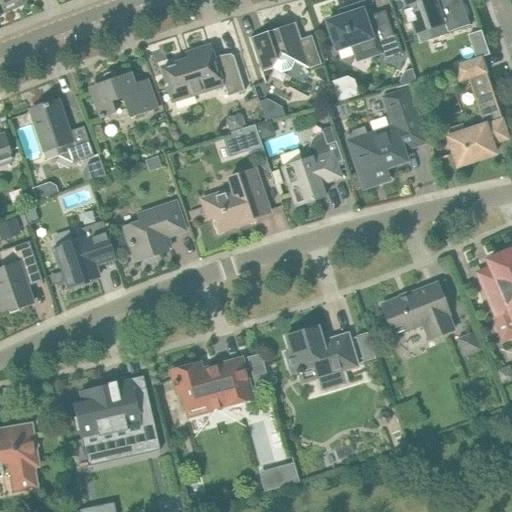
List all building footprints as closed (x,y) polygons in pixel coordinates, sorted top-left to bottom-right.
[(430,40),(447,34),(470,26),(461,0),(455,0),(446,3),(444,0),(403,0),(407,10),(404,11),(408,23),(411,21),(415,34),(427,30),(430,40)] [(384,61),(386,60),(385,58),(400,53),(401,55),(402,55),(395,36),(394,37),(385,10),(370,15),(369,18),(362,14),(363,12),(361,4),(340,11),(342,16),(326,21),(336,50),(352,45),(357,60),(381,52),(384,61)] [(321,64),(318,54),(311,36),(301,39),(295,22),(250,38),(261,72),(273,68),(281,72),(290,69),(294,61),(309,68),(321,64)] [(480,31),(468,35),(476,59),(488,55),(480,31)] [(245,91),(239,74),(233,55),(214,61),(210,46),(187,54),(189,60),(162,69),(172,101),(224,85),(228,96),(245,91)] [(481,58),(462,64),(454,67),(459,81),(468,78),(484,125),(465,131),(463,125),(445,131),(457,166),(495,154),(492,144),(508,139),(481,58)] [(404,72),(398,86),(398,87),(417,81),(412,69),(404,72)] [(158,108),(154,98),(147,79),(135,84),(130,72),(117,77),(114,74),(109,72),(105,74),(102,78),(103,82),(89,87),(90,92),(100,119),(126,110),(129,119),(158,108)] [(94,157),(90,146),(84,127),(69,132),(59,100),(43,105),(44,107),(30,112),(43,151),(56,147),(59,155),(72,162),(78,160),(78,162),(94,157)] [(365,126),(346,133),(349,142),(358,169),(364,187),(388,179),(385,168),(406,161),(402,150),(425,142),(418,123),(411,103),(388,110),(394,127),(368,135),(365,126)] [(225,119),(229,131),(243,127),(239,114),(225,119)] [(256,126),(261,140),(276,135),(271,121),(256,126)] [(255,125),(240,130),(228,134),(236,158),(263,149),(255,125)] [(342,178),(336,163),(343,160),(331,126),(321,130),(321,131),(315,134),(310,139),(308,145),(307,151),(308,158),(281,167),(279,159),(267,163),(275,186),(286,182),(295,206),(325,196),(321,185),(342,178)] [(0,164),(13,160),(11,154),(5,135),(0,136),(0,164)] [(103,174),(100,164),(92,166),(90,161),(85,163),(78,174),(81,182),(103,174)] [(233,189),(202,200),(208,219),(214,217),(219,232),(254,220),(254,218),(269,213),(255,169),(229,178),(233,189)] [(124,227),(129,243),(135,262),(168,250),(164,238),(186,231),(176,202),(138,215),(140,222),(124,227)] [(33,209),(24,212),(28,223),(37,220),(33,209)] [(0,223),(0,235),(2,241),(20,234),(15,219),(0,223)] [(99,276),(98,273),(95,265),(116,258),(107,232),(86,239),(85,237),(55,247),(57,253),(54,254),(60,270),(62,269),(69,287),(99,276)] [(39,272),(33,253),(29,242),(0,251),(0,257),(4,268),(0,269),(0,306),(2,311),(17,306),(17,308),(33,303),(24,277),(39,272)] [(490,267),(477,273),(485,291),(499,324),(495,325),(500,338),(511,333),(511,255),(489,265),(490,267)] [(450,314),(444,301),(437,282),(410,293),(409,292),(399,296),(400,297),(381,304),(392,334),(405,329),(406,332),(423,325),(428,340),(454,329),(448,315),(450,314)] [(357,366),(353,353),(348,334),(322,342),(318,327),(286,337),(290,351),(284,353),(291,375),(298,372),(302,383),(357,366)] [(457,340),(464,357),(482,350),(475,333),(457,340)] [(253,399),(247,378),(242,358),(212,367),(213,369),(202,372),(200,363),(170,371),(177,395),(182,393),(188,417),(253,399)] [(496,371),(502,385),(511,381),(511,369),(511,366),(496,371)] [(77,416),(73,417),(76,430),(76,432),(80,431),(83,444),(86,455),(120,447),(130,445),(131,452),(159,445),(153,418),(146,388),(119,394),(117,384),(108,386),(80,392),(82,402),(74,404),(77,416)] [(380,412),(377,418),(380,424),(387,423),(390,417),(387,412),(380,412)] [(36,442),(33,440),(31,425),(0,430),(0,476),(3,476),(3,473),(4,473),(4,471),(11,470),(14,490),(36,486),(32,466),(37,465),(35,450),(38,448),(38,445),(36,442)] [(295,464),(283,467),(288,485),(300,482),(295,464)]
